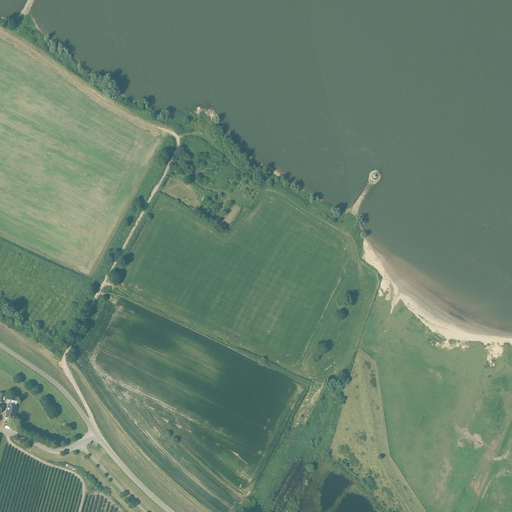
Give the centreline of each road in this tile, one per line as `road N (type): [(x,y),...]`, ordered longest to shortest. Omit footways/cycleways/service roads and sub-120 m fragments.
road 1 (track): [(89,414),(65,366),(66,349),(156,186),(176,146),(173,135)]
road 2 (track): [(104,281),(302,373)]
road 3 (track): [(173,135),(0,29)]
road 4 (tertiary): [(94,431),(50,380),(0,345)]
road 5 (unclassified): [(78,511),(78,476),(25,452),(5,430)]
